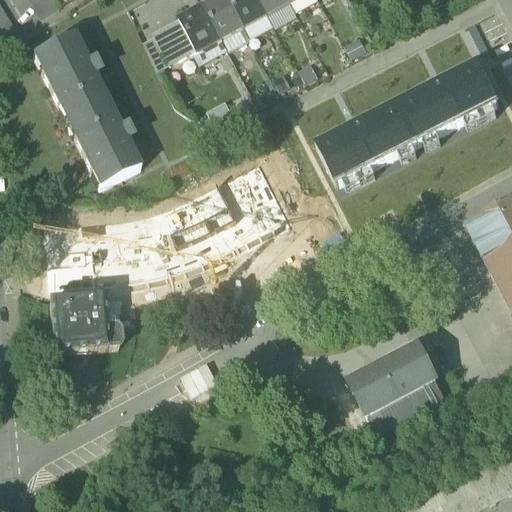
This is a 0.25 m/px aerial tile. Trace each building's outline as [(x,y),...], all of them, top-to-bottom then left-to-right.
[(31,0),(26,4),(32,15),(50,4),(47,0),(31,0)] [(225,0),(203,12),(222,47),(244,34),(226,0),(225,0)] [(255,0),(226,0),(244,34),(267,21),(255,0)] [(285,0),(255,0),(267,21),(290,9),(285,0)] [(285,0),(290,9),(305,0),(285,0)] [(319,6),(315,0),(305,0),(290,9),(296,19),(319,6)] [(32,15),(39,25),(57,15),(50,4),(32,15)] [(290,9),(267,21),(274,33),(275,36),(298,23),(296,19),(290,9)] [(180,24),(178,25),(180,29),(195,57),(198,61),(199,60),(199,59),(222,47),(203,12),(180,25),(180,24)] [(244,34),(251,46),(274,33),(267,21),(244,34)] [(0,27),(0,41),(13,33),(7,23),(0,27)] [(180,29),(154,43),(169,71),(192,59),(195,57),(180,29)] [(251,46),(244,34),(222,47),(227,57),(228,58),(251,46)] [(154,43),(144,49),(158,77),(169,71),(154,43)] [(64,113),(71,127),(106,109),(73,44),(38,62),(45,75),(40,78),(59,116),(64,113)] [(367,57),(359,44),(344,52),(351,65),(367,57)] [(192,59),(199,72),(227,57),(222,47),(199,59),(199,60),(198,61),(195,57),(192,59)] [(305,91),(319,85),(311,70),(297,77),(305,91)] [(478,72),(398,113),(418,153),(498,112),(478,72)] [(290,92),(284,80),(273,86),(280,98),(290,92)] [(206,117),(216,137),(235,127),(225,108),(206,117)] [(139,175),(106,109),(71,127),(78,141),(72,144),(91,181),(97,178),(104,193),(139,175)] [(337,193),(418,153),(398,113),(317,153),(337,193)] [(118,229),(44,235),(51,304),(135,297),(192,281),(289,234),(260,172),(193,205),(161,219),(133,226),(118,229)] [(288,195),(325,272),(347,262),(309,185),(288,195)] [(511,205),(465,231),(489,277),(511,320),(511,205)] [(115,334),(104,335),(101,304),(49,308),(53,361),(90,358),(106,357),(106,356),(117,355),(120,350),(119,339),(115,334)] [(377,442),(445,406),(419,356),(350,392),(377,442)] [(252,395),(268,427),(279,422),(263,390),(252,395)] [(511,458),(410,511),(485,511),(511,498),(511,458)]
